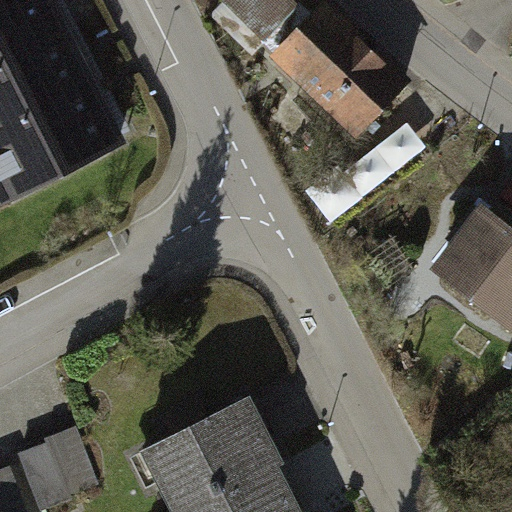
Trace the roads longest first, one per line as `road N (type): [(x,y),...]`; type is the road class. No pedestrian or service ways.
road 1 (residential): [(425,511),(258,188)]
road 2 (residential): [(258,188),(0,327)]
road 3 (residential): [(258,188),(162,0)]
road 4 (residential): [(511,95),(440,45),(397,0)]
